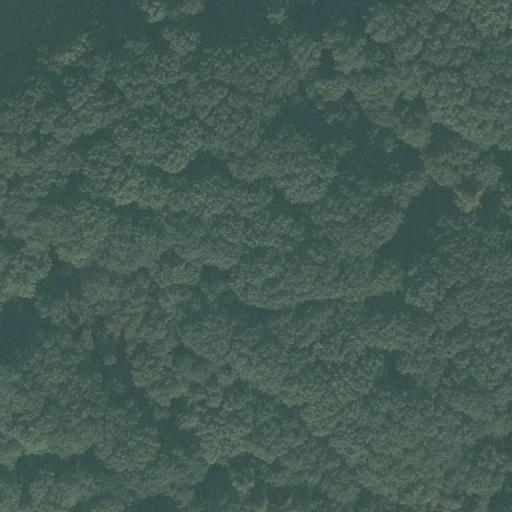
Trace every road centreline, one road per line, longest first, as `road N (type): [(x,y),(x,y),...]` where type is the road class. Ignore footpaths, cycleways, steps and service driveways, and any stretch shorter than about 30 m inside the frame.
road 1 (track): [(335,511),(511,266)]
road 2 (track): [(511,105),(368,0)]
